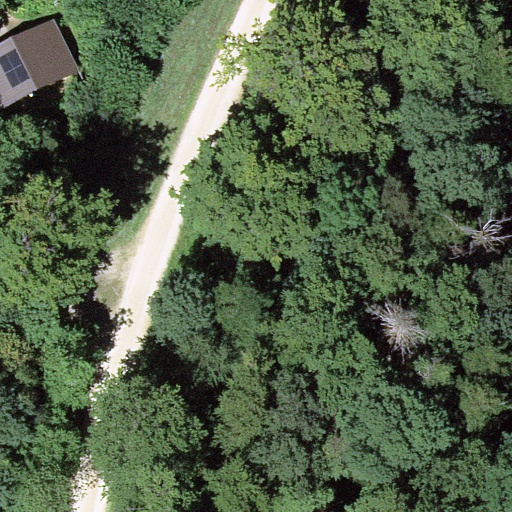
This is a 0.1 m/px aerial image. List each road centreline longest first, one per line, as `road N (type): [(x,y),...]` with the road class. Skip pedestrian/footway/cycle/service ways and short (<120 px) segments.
road 1 (track): [(78,511),(112,319),(260,0)]
road 2 (track): [(112,319),(0,228)]
